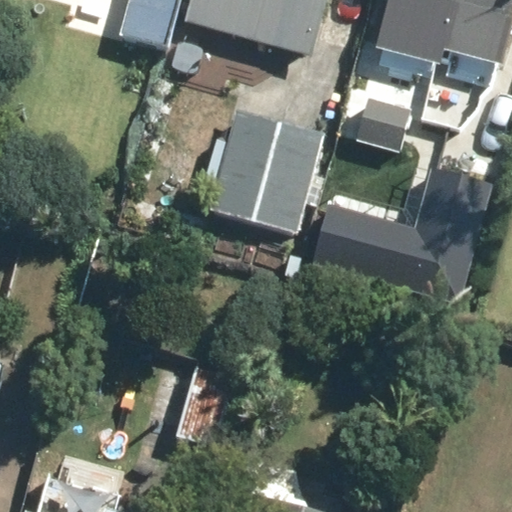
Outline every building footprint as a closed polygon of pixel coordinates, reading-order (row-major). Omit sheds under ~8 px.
[(180,20),(186,0),(130,0),(120,39),(171,53),(180,20)] [(186,0),(180,20),(308,55),(321,0),(186,0)] [(511,68),(499,65),(511,17),(511,0),(425,0),(449,6),(437,50),(452,55),(445,77),(482,87),(469,135),(464,134),(438,232),(475,243),(503,145),(511,146),(511,68)] [(319,138),(238,116),(211,212),(293,234),(319,138)] [(470,276),(427,265),(416,306),(459,317),(470,276)] [(160,360),(144,417),(178,427),(174,440),(212,451),(233,381),(160,360)] [(300,511),(227,492),(221,511),(300,511)]
